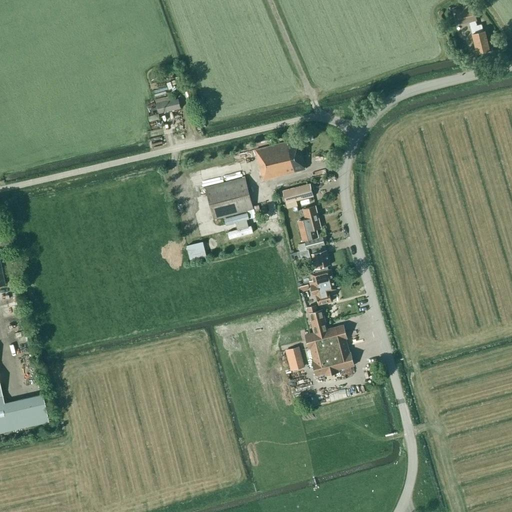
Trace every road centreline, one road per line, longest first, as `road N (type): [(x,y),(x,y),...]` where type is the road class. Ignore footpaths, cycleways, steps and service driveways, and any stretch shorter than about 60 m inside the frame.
road 1 (unclassified): [(397,511),(411,451),(346,203),(345,161),(358,132)]
road 2 (unclassified): [(0,189),(313,118),(358,132)]
road 3 (unclassified): [(358,132),(405,92),(511,65)]
road 4 (track): [(323,119),(270,0)]
